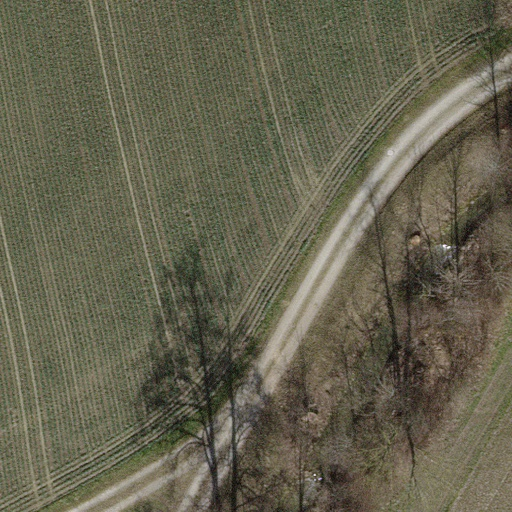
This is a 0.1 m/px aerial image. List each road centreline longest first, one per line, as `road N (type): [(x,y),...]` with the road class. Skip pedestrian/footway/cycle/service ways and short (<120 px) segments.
road 1 (track): [(511,70),(433,106),(252,388),(189,511)]
road 2 (track): [(252,388),(59,511)]
